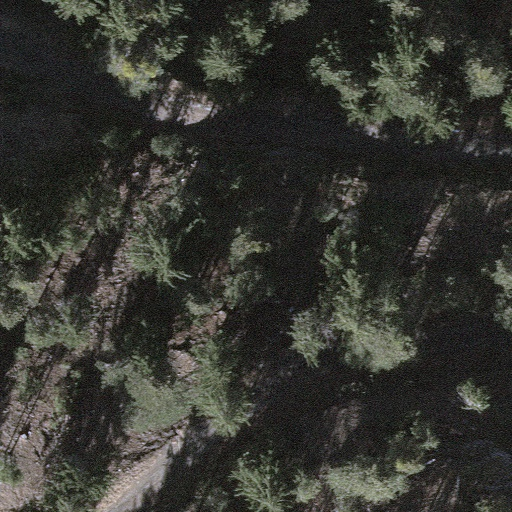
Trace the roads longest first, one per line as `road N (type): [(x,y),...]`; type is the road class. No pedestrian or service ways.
road 1 (track): [(511,164),(166,111),(0,54)]
road 2 (track): [(165,511),(327,372),(511,321)]
